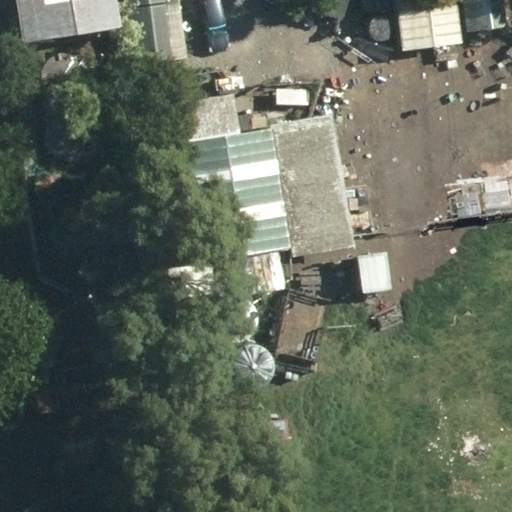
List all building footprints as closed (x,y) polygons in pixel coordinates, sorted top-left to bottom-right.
[(0,0),(0,22),(3,42),(101,27),(96,0),(0,0)] [(441,0),(405,0),(379,3),(385,52),(447,45),(441,0)] [(445,0),(451,34),(494,27),(489,0),(445,0)] [(273,260),(337,251),(318,119),(254,129),(152,143),(169,266),(272,252),(273,260)] [(276,261),(239,266),(243,295),(280,290),(276,261)] [(166,299),(144,302),(146,323),(169,319),(166,299)]
